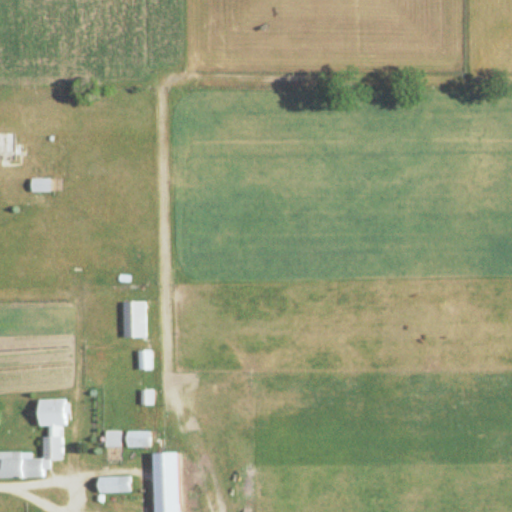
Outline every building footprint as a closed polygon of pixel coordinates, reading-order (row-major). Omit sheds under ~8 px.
[(12,133),(0,133),(0,161),(12,162),(12,133)] [(29,192),(48,192),(48,179),(29,179),(29,192)] [(144,301),(121,301),(121,338),(144,338),(144,301)] [(137,368),(148,368),(148,351),(137,351),(137,368)] [(104,447),(120,447),(120,430),(104,430),(104,447)] [(148,431),(125,431),(125,447),(148,447),(148,431)] [(0,452),(0,479),(41,479),(41,468),(49,468),(49,461),(61,461),(60,436),(41,437),(41,458),(21,458),(21,452),(0,452)] [(178,511),(177,453),(152,453),(153,511),(178,511)]
